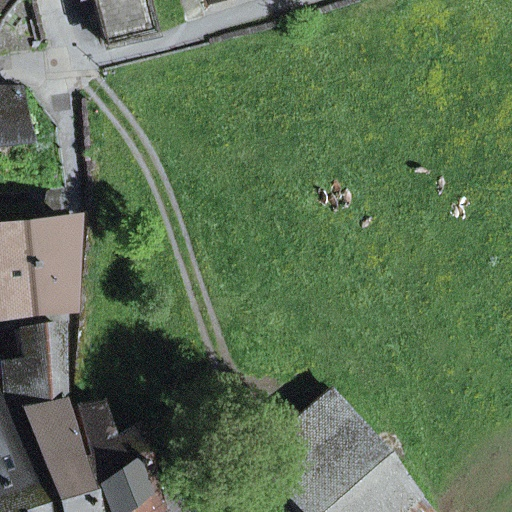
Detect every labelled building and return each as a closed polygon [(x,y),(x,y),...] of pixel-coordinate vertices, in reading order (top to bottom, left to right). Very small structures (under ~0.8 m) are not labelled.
[(92,0),(104,44),(156,33),(146,0),(92,0)] [(0,88),(0,143),(23,140),(17,88),(0,88)] [(0,226),(0,318),(59,313),(66,221),(0,226)] [(14,329),(16,360),(56,356),(55,324),(14,329)] [(16,360),(23,400),(55,397),(56,356),(16,360)] [(17,412),(25,411),(23,400),(16,360),(0,362),(0,401),(6,427),(10,443),(24,438),(17,412)] [(299,511),(427,511),(332,390),(271,441),(289,464),(272,478),(299,511)] [(24,438),(47,511),(84,511),(71,467),(58,429),(55,397),(23,400),(25,411),(17,412),(24,438)] [(0,446),(2,445),(10,443),(6,427),(0,401),(0,446)] [(186,511),(162,490),(148,493),(127,430),(105,443),(97,404),(85,404),(74,405),(80,461),(71,467),(84,511),(186,511)] [(0,481),(0,511),(47,511),(24,438),(10,443),(2,445),(11,477),(0,481)] [(0,446),(0,481),(11,477),(2,445),(0,446)]
